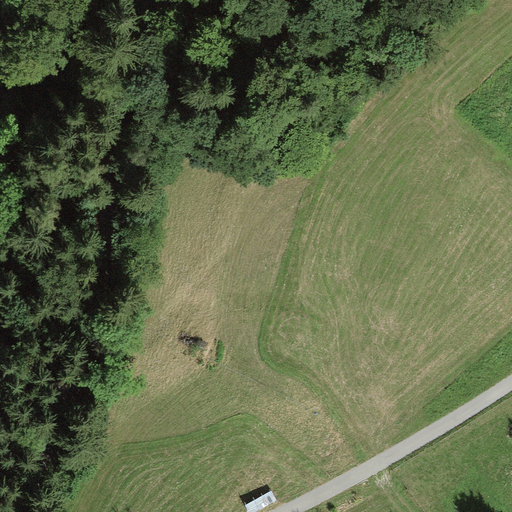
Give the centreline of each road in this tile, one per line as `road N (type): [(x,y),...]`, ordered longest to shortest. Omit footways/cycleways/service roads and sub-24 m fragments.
road 1 (residential): [(138,0),(95,313),(68,406),(16,511)]
road 2 (residential): [(281,511),(511,377)]
